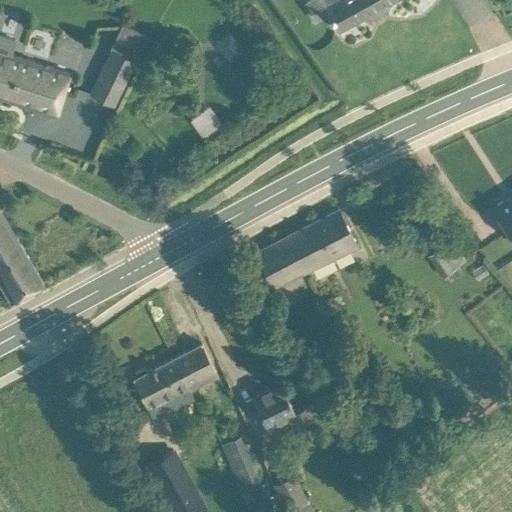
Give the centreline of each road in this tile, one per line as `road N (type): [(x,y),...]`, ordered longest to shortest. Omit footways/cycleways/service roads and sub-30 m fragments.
road 1 (secondary): [(165,253),(511,77)]
road 2 (unclassified): [(165,253),(114,217),(0,159)]
road 3 (secondary): [(0,343),(165,253)]
